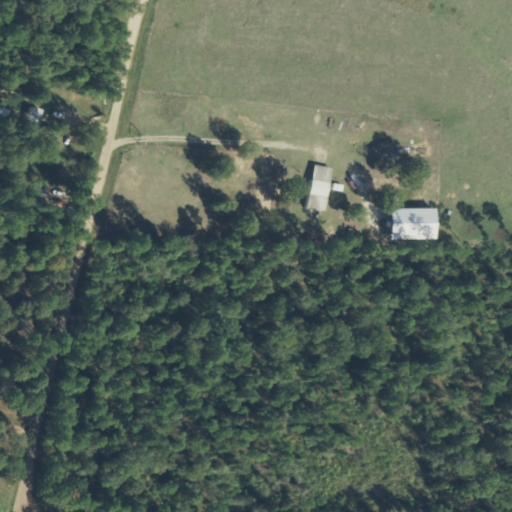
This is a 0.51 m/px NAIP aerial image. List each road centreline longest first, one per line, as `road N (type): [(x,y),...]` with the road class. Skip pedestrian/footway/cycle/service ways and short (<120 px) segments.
road 1 (residential): [(23,511),(149,0)]
road 2 (residential): [(405,511),(25,505)]
